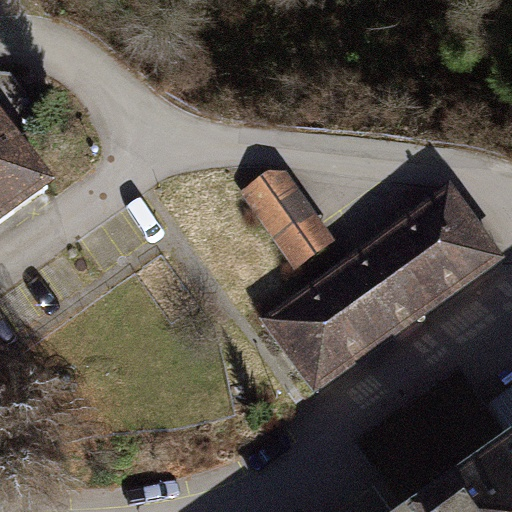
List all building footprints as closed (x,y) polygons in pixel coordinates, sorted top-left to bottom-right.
[(0,228),(52,190),(0,120),(0,228)] [(281,170),(243,196),(296,272),(334,246),(281,170)] [(452,192),(263,325),(317,402),(506,269),(452,192)] [(511,393),(486,412),(511,447),(511,393)] [(511,511),(511,450),(423,511),(511,511)]
